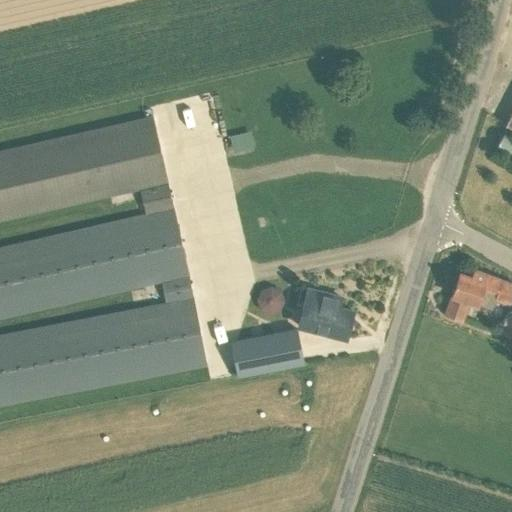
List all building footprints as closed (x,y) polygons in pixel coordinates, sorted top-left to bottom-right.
[(154,115),(0,150),(0,222),(140,189),(147,215),(0,249),(0,316),(162,282),(165,302),(0,335),(0,404),(208,363),(175,209),(154,115)] [(511,283),(489,275),(490,274),(475,269),(472,277),(460,272),(452,296),(453,296),(446,315),(463,321),(469,302),(493,310),(497,297),(510,302),(511,300),(511,301),(511,283)] [(283,306),(279,288),(258,293),(262,311),(283,306)] [(354,311),(339,307),(342,297),(308,289),(299,326),(347,338),(354,311)] [(511,313),(510,312),(499,332),(511,337),(511,313)] [(298,329),(278,333),(231,344),(238,377),(285,367),(305,363),(298,329)]
